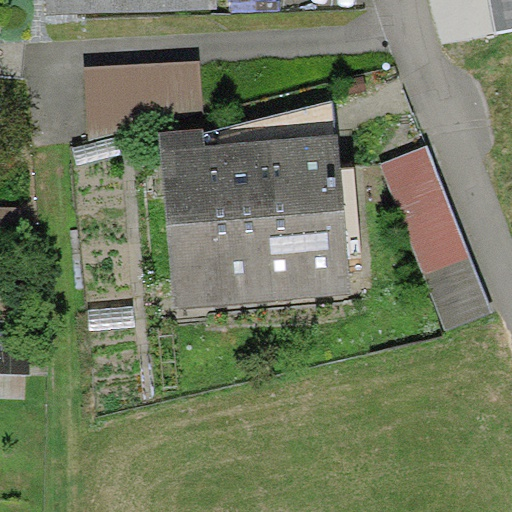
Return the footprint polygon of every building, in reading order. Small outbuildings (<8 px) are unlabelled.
[(511,0),(485,0),(496,53),(511,49),(511,0)] [(216,1),(52,3),(52,32),(216,30),(216,1)] [(197,80),(87,90),(94,157),(203,147),(197,80)] [(317,139),(168,172),(177,350),(364,332),(352,181),(320,178),(317,139)] [(460,333),(505,314),(437,153),(391,172),(460,333)]
